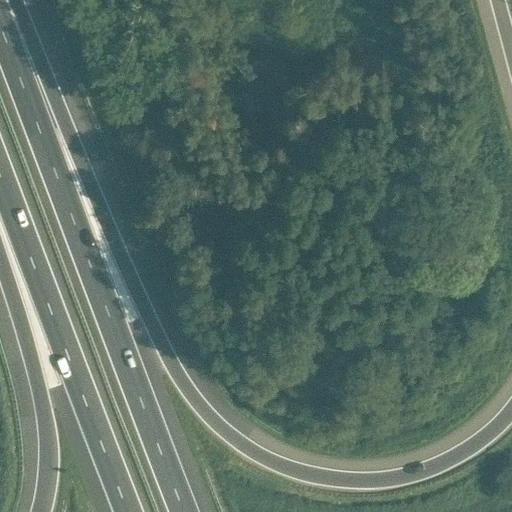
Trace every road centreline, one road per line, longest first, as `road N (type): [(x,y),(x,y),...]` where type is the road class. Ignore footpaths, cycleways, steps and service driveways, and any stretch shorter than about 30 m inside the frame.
road 1 (motorway): [(511,408),(467,447),(402,476),(327,476),(255,454),(222,428),(167,356),(0,16)]
road 2 (motorway): [(189,511),(0,22)]
road 3 (motorway): [(0,171),(133,511)]
road 4 (motorway): [(0,304),(19,393),(14,511)]
